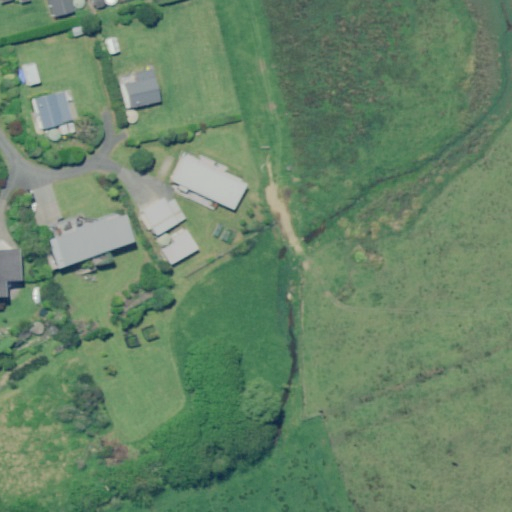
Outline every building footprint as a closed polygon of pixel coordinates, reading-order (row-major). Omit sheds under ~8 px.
[(67,0),(45,0),(50,17),(71,12),(67,0)] [(116,51),(112,36),(103,38),(107,53),(116,51)] [(156,100),(149,69),(132,73),(134,80),(124,82),(123,76),(118,77),(125,107),(156,100)] [(69,120),(60,91),(31,99),(39,128),(69,120)] [(240,183),(180,154),(167,180),(177,185),(175,189),(180,191),(182,187),(228,209),(240,183)] [(181,217),(168,194),(137,211),(150,235),(181,217)] [(124,241),(114,212),(39,240),(49,268),(85,255),(88,264),(96,261),(93,252),(124,241)] [(193,247),(182,228),(169,236),(172,241),(157,249),(166,263),(193,247)] [(0,286),(10,286),(9,256),(0,256),(0,286)]
